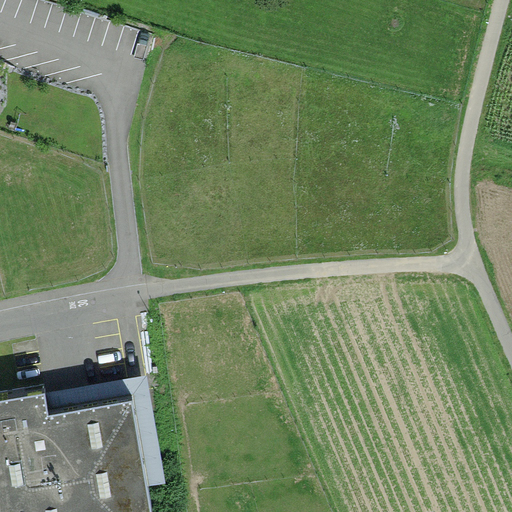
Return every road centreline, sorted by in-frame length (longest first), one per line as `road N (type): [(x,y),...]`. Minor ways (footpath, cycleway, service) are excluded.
road 1 (track): [(511,341),(476,254),(460,183),(502,0)]
road 2 (track): [(476,254),(155,284)]
road 3 (residential): [(0,314),(155,284)]
